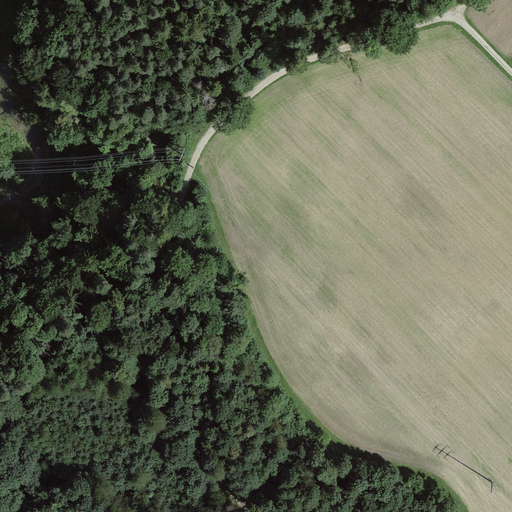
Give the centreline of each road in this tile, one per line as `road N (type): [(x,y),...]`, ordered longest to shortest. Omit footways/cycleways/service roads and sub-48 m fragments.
road 1 (track): [(250,511),(141,370),(138,338),(188,168),(222,119),(297,64)]
road 2 (track): [(0,424),(108,259),(122,195),(111,139),(43,48),(31,0)]
road 3 (track): [(297,64),(454,15),(511,72)]
